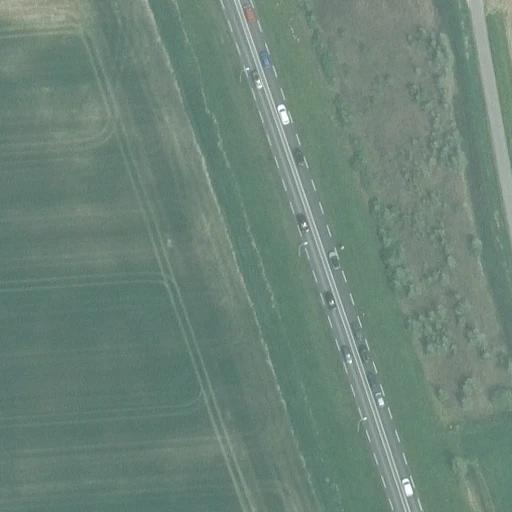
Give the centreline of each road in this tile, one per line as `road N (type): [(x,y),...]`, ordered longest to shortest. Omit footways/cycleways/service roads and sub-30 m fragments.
road 1 (primary): [(244,24),(408,511)]
road 2 (unclassified): [(511,200),(474,0)]
